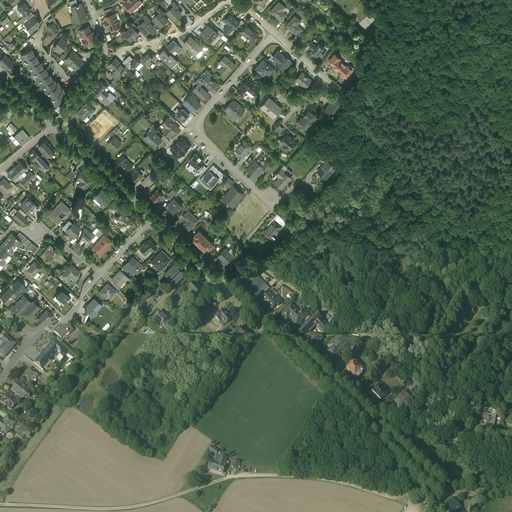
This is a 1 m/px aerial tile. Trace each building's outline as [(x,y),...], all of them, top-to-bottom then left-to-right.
[(27,3),(24,0),(20,0),(17,3),(24,12),(30,7),(30,6),(27,3)] [(128,0),(125,4),(126,4),(123,7),(128,12),(131,10),(132,12),(137,7),(131,0),(128,0)] [(279,2),(270,12),(281,21),(286,15),(280,10),(283,7),(284,8),(285,7),(279,2)] [(71,7),(70,7),(74,19),(72,19),(73,23),(87,18),(81,3),(78,5),(71,7)] [(175,7),(174,5),(167,11),(171,15),(172,14),(175,18),(181,13),(175,7)] [(28,16),(24,20),(26,23),(27,24),(30,28),(40,19),(33,11),(28,16)] [(7,12),(0,17),(3,21),(9,15),(7,12)] [(160,12),(153,18),(157,22),(158,21),(161,25),(167,20),(161,14),(160,12)] [(105,16),(104,17),(106,22),(105,22),(106,24),(117,20),(115,13),(114,13),(105,16)] [(239,22),(230,14),(224,20),(229,24),(224,30),(228,33),(233,28),(234,29),(237,25),(239,23),(239,22)] [(295,16),(286,26),(297,35),(302,29),(296,24),(299,20),(300,21),(301,21),(295,16)] [(53,17),(48,20),(50,25),(51,26),(54,24),(56,23),(53,17)] [(146,19),(139,25),(143,29),(144,28),(147,31),(153,27),(147,20),(147,21),(146,19)] [(117,20),(106,24),(106,26),(107,25),(109,30),(110,30),(118,27),(120,27),(117,20)] [(54,24),(51,26),(50,25),(46,27),(49,31),(48,32),(50,33),(49,34),(50,35),(53,37),(58,31),(54,24)] [(246,24),(240,31),(243,33),(249,27),(246,24)] [(216,33),(208,25),(200,33),(211,43),(218,35),(216,33)] [(86,26),(80,29),(79,27),(75,28),(75,29),(77,32),(78,32),(79,32),(81,36),(82,36),(82,35),(90,32),(89,30),(90,30),(88,26),(86,26)] [(132,27),(125,33),(130,39),(133,36),(134,37),(139,33),(135,29),(133,26),(132,27)] [(256,33),(249,27),(243,33),(249,39),(249,41),(245,46),(248,49),(256,40),(257,40),(257,38),(256,38),(257,37),(257,36),(256,35),(256,33)] [(90,32),(82,35),(82,36),(84,40),(82,41),(84,46),(85,45),(87,45),(86,41),(93,39),(95,38),(93,34),(92,32),(90,32)] [(202,47),(195,41),(190,36),(184,43),(190,49),(196,54),(200,50),(202,48),(202,47)] [(61,38),(59,40),(55,45),(54,45),(55,46),(53,47),(60,52),(67,43),(61,38)] [(320,43),(314,38),(308,45),(313,49),(312,51),(317,56),(319,54),(322,57),(326,52),(323,48),(324,47),(324,46),(324,45),(323,45),(323,44),(322,43),(320,43)] [(179,45),(173,40),(167,46),(172,52),(175,50),(178,53),(182,49),(178,46),(179,45)] [(30,45),(20,49),(20,50),(21,49),(23,55),(22,55),(22,56),(23,56),(33,51),(30,45)] [(196,54),(190,49),(188,51),(192,55),(197,59),(199,57),(196,54)] [(9,55),(4,50),(0,54),(0,57),(7,64),(8,62),(9,63),(9,62),(12,59),(8,56),(9,55)] [(66,57),(64,60),(70,64),(69,65),(77,55),(75,53),(72,50),(70,52),(66,57)] [(170,54),(169,55),(163,50),(159,54),(171,67),(172,66),(171,66),(175,62),(176,63),(177,61),(170,54)] [(33,51),(23,56),(23,57),(24,56),(24,57),(26,56),(28,61),(27,62),(38,57),(35,51),(33,51)] [(287,58),(284,56),(282,54),(282,55),(278,51),(274,56),(278,60),(276,63),(284,70),(287,67),(291,62),(287,58)] [(148,53),(142,59),(147,63),(152,59),(154,61),(157,58),(153,54),(151,56),(148,53)] [(347,66),(339,59),(340,58),(335,53),(329,60),(333,64),(333,65),(339,70),(338,71),(342,74),(342,73),(346,77),(353,69),(353,67),(351,65),(348,65),(347,66)] [(77,55),(69,65),(75,69),(77,67),(81,61),(82,60),(79,57),(78,57),(76,56),(77,55)] [(225,55),(219,62),(224,66),(219,71),(224,75),(228,71),(229,71),(235,64),(225,55)] [(129,56),(123,62),(130,69),(131,68),(130,68),(133,65),(130,63),(133,60),(129,56)] [(38,57),(27,62),(28,63),(28,62),(29,63),(31,62),(33,67),(32,68),(42,63),(39,57),(38,57)] [(125,68),(115,58),(108,65),(115,71),(111,74),(117,80),(121,75),(120,73),(125,68)] [(133,60),(130,63),(133,65),(130,68),(131,68),(133,70),(135,68),(140,62),(138,60),(138,59),(137,60),(136,58),(133,60)] [(274,69),(263,60),(256,69),(262,75),(264,72),(268,76),(274,69)] [(42,63),(32,68),(32,69),(33,68),(33,69),(35,68),(37,74),(36,74),(47,69),(44,63),(42,63)] [(47,69),(36,74),(37,75),(37,74),(38,75),(39,74),(42,80),(41,80),(52,75),(48,69),(47,69)] [(312,80),(302,71),(295,79),(305,88),(312,80)] [(209,76),(207,74),(206,74),(202,78),(202,79),(204,81),(212,88),(217,83),(209,76)] [(52,75),(41,80),(41,81),(42,80),(42,81),(44,80),(46,86),(45,86),(56,82),(53,75),(52,75)] [(119,83),(114,79),(110,83),(115,88),(119,83)] [(255,86),(247,79),(243,84),(242,84),(238,90),(240,92),(239,93),(240,93),(241,92),(242,94),(247,88),(255,95),(255,94),(259,90),(259,89),(264,84),(259,81),(255,86)] [(101,80),(96,86),(102,91),(107,96),(109,94),(109,93),(104,89),(107,86),(101,80)] [(56,82),(45,86),(46,87),(47,87),(48,87),(51,92),(50,92),(50,93),(60,88),(57,81),(56,82)] [(200,85),(198,83),(193,88),(198,93),(203,98),(208,93),(200,85)] [(102,91),(96,86),(91,92),(97,97),(100,93),(102,91)] [(60,88),(50,93),(51,93),(53,93),(55,98),(54,98),(54,99),(65,94),(62,87),(60,88)] [(117,96),(111,91),(109,93),(109,94),(107,96),(113,101),(117,96)] [(191,94),(184,101),(193,110),(200,103),(196,98),(191,94)] [(127,102),(122,97),(119,100),(124,105),(127,102)] [(281,109),(269,98),(261,106),(273,117),(277,112),(278,113),(281,109)] [(244,108),(233,99),(225,108),(234,117),(238,113),(238,114),(241,111),(244,108)] [(331,104),(330,103),(328,105),(329,106),(326,110),(333,116),(341,106),(334,100),(331,104)] [(86,102),(76,112),(83,119),(86,116),(93,109),(86,102)] [(189,114),(183,108),(176,115),(183,121),(189,114)] [(303,119),(301,117),(297,122),(301,126),(302,127),(304,129),(308,124),(309,125),(312,122),(311,121),(315,116),(309,111),(305,116),(306,117),(303,119)] [(169,117),(168,117),(162,123),(168,129),(165,132),(170,136),(179,126),(173,121),(169,117)] [(21,123),(13,130),(20,139),(29,131),(21,123)] [(283,128),(279,124),(275,129),(280,133),(282,131),(281,130),(283,128)] [(161,139),(152,130),(145,137),(145,138),(146,136),(150,140),(149,141),(155,146),(161,139)] [(53,144),(44,133),(37,139),(46,150),(53,144)] [(290,136),(289,137),(286,134),(281,140),(285,144),(284,146),(284,148),(285,149),(288,149),(289,147),(291,149),(296,143),(293,140),(294,140),(294,139),(293,140),(290,137),(290,136)] [(114,136),(107,144),(114,151),(122,143),(114,136)] [(183,136),(168,151),(178,160),(192,145),(183,136)] [(244,140),(242,142),(240,141),(237,144),(239,146),(236,149),(237,150),(236,150),(236,152),(238,153),(239,153),(240,153),(244,156),(250,149),(254,152),(259,146),(256,144),(254,146),(252,146),(250,145),(251,144),(251,143),(250,142),(248,142),(248,143),(244,140)] [(33,143),(27,148),(32,154),(35,152),(39,149),(33,143)] [(46,157),(39,149),(35,152),(42,161),(46,157)] [(198,151),(189,160),(198,167),(196,169),(200,173),(208,166),(201,160),(204,157),(198,151)] [(330,158),(326,154),(321,159),(325,164),(327,162),(330,158)] [(19,155),(13,160),(19,166),(20,167),(21,168),(22,167),(21,166),(25,162),(19,155)] [(133,165),(123,156),(122,158),(121,160),(119,158),(116,161),(121,166),(122,165),(128,171),(133,165)] [(13,160),(6,166),(9,169),(13,173),(19,166),(13,160)] [(255,160),(248,168),(246,165),(245,166),(255,176),(263,167),(263,166),(262,165),(260,163),(255,160)] [(271,166),(266,161),(262,165),(263,166),(263,167),(267,171),(271,166)] [(325,164),(318,171),(326,178),(334,168),(327,162),(325,164)] [(70,163),(65,169),(70,173),(75,168),(70,163)] [(34,168),(29,164),(23,170),(28,175),(34,168)] [(213,164),(200,179),(211,188),(224,173),(213,164)] [(285,170),(281,167),(277,172),(280,175),(275,181),(278,184),(282,188),(291,177),(289,175),(284,171),(285,170)] [(137,169),(131,176),(133,179),(133,180),(135,182),(136,181),(136,182),(139,179),(139,180),(142,177),(141,176),(143,175),(144,173),(144,171),(142,169),(140,169),(138,170),(137,169)] [(28,175),(23,170),(22,171),(20,174),(25,178),(28,175)] [(92,181),(82,170),(75,177),(80,182),(77,185),(83,190),(92,181)] [(8,177),(2,172),(0,174),(0,175),(2,177),(0,178),(0,181),(5,186),(11,180),(8,177)] [(233,181),(229,177),(224,182),(229,186),(233,181)] [(242,194),(233,186),(224,196),(233,205),(242,194)] [(158,188),(149,197),(155,202),(156,201),(156,202),(157,201),(163,195),(160,191),(161,190),(158,188)] [(101,190),(95,197),(103,205),(110,199),(101,190)] [(170,196),(169,197),(171,200),(174,197),(175,197),(179,193),(176,190),(175,191),(170,196)] [(37,200),(27,191),(20,198),(30,207),(37,200)] [(60,194),(48,207),(57,215),(61,211),(56,207),(60,202),(65,207),(69,202),(60,194)] [(163,195),(157,201),(160,203),(166,198),(163,195)] [(171,200),(169,202),(170,203),(167,207),(174,213),(182,205),(175,197),(174,197),(171,200)] [(114,203),(109,208),(113,212),(118,207),(114,203)] [(23,210),(17,204),(12,209),(22,217),(26,212),(23,210)] [(198,220),(188,210),(183,215),(188,220),(184,224),(189,229),(198,220)] [(132,221),(123,211),(117,217),(122,222),(120,224),(121,225),(120,226),(119,225),(118,226),(123,230),(132,221)] [(79,222),(72,215),(65,223),(72,230),(73,229),(77,224),(79,222)] [(274,220),(263,232),(271,239),(274,236),(275,237),(276,237),(274,235),(277,232),(276,231),(278,229),(279,230),(282,227),(274,220)] [(15,230),(10,226),(2,235),(11,242),(15,237),(17,239),(20,235),(19,234),(17,232),(15,230)] [(95,236),(84,227),(77,234),(88,244),(95,236)] [(206,236),(199,229),(194,234),(196,235),(193,238),(195,241),(195,242),(198,245),(206,236)] [(11,242),(2,235),(0,237),(0,249),(3,252),(7,247),(9,248),(13,244),(11,242)] [(112,242),(104,235),(92,248),(97,253),(101,248),(104,251),(112,242)] [(213,244),(206,236),(198,245),(201,247),(202,247),(205,250),(207,247),(208,248),(212,245),(213,244)] [(48,237),(45,240),(45,241),(46,241),(40,247),(39,248),(40,248),(42,250),(41,251),(42,252),(44,254),(44,255),(45,255),(47,252),(49,254),(53,249),(60,256),(61,256),(61,255),(65,252),(65,251),(56,242),(55,242),(55,243),(54,243),(51,240),(52,240),(52,239),(49,237),(48,237)] [(149,239),(140,247),(146,253),(150,249),(151,250),(156,246),(154,243),(153,244),(149,239)] [(233,256),(225,248),(218,255),(226,263),(233,256)] [(162,250),(152,260),(157,265),(156,266),(160,269),(163,266),(165,264),(163,263),(165,261),(166,262),(169,258),(162,250)] [(33,254),(26,262),(32,268),(40,260),(33,254)] [(70,255),(60,266),(64,270),(67,272),(70,268),(74,271),(80,265),(70,255)] [(132,257),(124,265),(128,269),(133,274),(137,269),(139,270),(142,266),(132,257)] [(174,263),(165,272),(165,273),(168,276),(171,273),(173,276),(170,279),(173,282),(179,277),(181,279),(186,274),(180,268),(179,270),(177,267),(174,263)] [(120,270),(111,279),(116,283),(120,286),(124,282),(126,283),(130,279),(120,270)] [(16,272),(12,277),(11,276),(11,277),(10,278),(9,279),(16,286),(18,283),(22,279),(23,278),(23,277),(18,273),(16,272)] [(9,280),(0,289),(0,290),(7,296),(16,286),(9,279),(9,280)] [(57,286),(56,285),(53,288),(61,297),(71,287),(63,280),(57,286)] [(273,280),(267,287),(263,291),(265,293),(275,283),(273,280)] [(255,281),(250,287),(256,293),(254,295),(257,298),(261,293),(263,291),(267,287),(261,281),(258,284),(255,281)] [(116,291),(107,283),(99,292),(104,296),(106,294),(110,297),(116,291)] [(195,285),(188,292),(193,297),(195,299),(202,292),(198,288),(199,287),(196,285),(195,286),(195,285)] [(23,287),(20,291),(20,290),(19,291),(17,294),(16,293),(15,295),(16,296),(11,300),(18,307),(20,305),(29,295),(26,293),(28,292),(23,287)] [(274,299),(269,294),(274,289),(263,300),(268,304),(268,305),(272,309),(276,304),(278,306),(281,302),(276,297),(274,299)] [(30,293),(29,295),(20,305),(27,311),(32,305),(33,305),(39,299),(34,294),(32,295),(30,293)] [(45,300),(37,309),(44,315),(52,307),(45,300)] [(94,302),(91,300),(84,309),(90,315),(94,311),(96,313),(101,307),(98,304),(99,303),(96,300),(94,302)] [(194,301),(190,307),(194,310),(199,305),(194,301)] [(299,313),(291,305),(280,316),(285,322),(291,316),(298,324),(297,325),(304,318),(299,313)] [(37,309),(30,317),(36,324),(44,315),(37,309)] [(308,314),(303,309),(299,313),(304,318),(308,314)] [(231,320),(223,311),(215,318),(220,323),(222,320),(226,325),(231,320)] [(172,323),(160,313),(153,321),(162,328),(164,327),(167,329),(172,323)] [(316,314),(298,332),(304,338),(316,326),(323,332),(326,329),(328,327),(322,320),(316,315),(317,314),(316,314)] [(80,316),(78,318),(77,317),(72,323),(73,324),(71,326),(76,330),(78,327),(80,329),(81,327),(82,326),(83,326),(86,329),(87,328),(88,328),(89,327),(88,327),(90,325),(80,316)] [(240,329),(239,329),(231,336),(228,339),(241,351),(243,349),(251,341),(250,340),(251,340),(240,329)] [(62,331),(52,341),(57,345),(60,348),(64,344),(64,345),(66,342),(68,344),(72,339),(62,331)] [(4,352),(3,353),(2,352),(0,354),(0,358),(1,359),(0,360),(0,362),(4,365),(9,359),(8,358),(14,351),(5,344),(0,349),(4,352)] [(340,354),(335,358),(338,361),(329,370),(334,375),(352,357),(344,349),(340,354)] [(64,360),(52,350),(45,359),(47,361),(53,366),(57,361),(61,364),(64,360)] [(318,350),(313,356),(311,356),(311,358),(313,359),(317,363),(324,356),(318,350)] [(47,369),(40,363),(33,372),(40,378),(47,369)] [(28,377),(21,386),(27,392),(30,389),(31,390),(36,385),(35,383),(28,377)] [(355,380),(348,387),(358,397),(363,391),(361,390),(363,388),(355,380)] [(19,393),(17,391),(14,395),(13,395),(13,397),(11,400),(16,404),(16,405),(17,405),(19,406),(19,408),(20,407),(20,408),(28,407),(27,399),(24,397),(24,396),(23,396),(19,393)] [(12,408),(6,403),(1,410),(4,412),(3,414),(6,416),(7,415),(11,418),(15,412),(12,409),(12,408)] [(380,405),(376,409),(375,408),(372,411),(382,421),(385,418),(384,417),(388,413),(380,405)] [(408,415),(405,412),(396,421),(400,425),(404,421),(410,427),(415,422),(407,415),(408,415)] [(6,425),(2,431),(0,429),(0,434),(7,439),(14,431),(6,425)] [(493,437),(488,436),(489,436),(484,435),(483,444),(486,444),(486,447),(495,448),(497,437),(497,434),(495,434),(494,435),(493,437)] [(221,464),(214,459),(211,463),(218,468),(221,464)] [(229,471),(219,468),(217,475),(213,474),(210,482),(225,486),(227,479),(227,480),(227,479),(229,471)] [(242,477),(236,474),(233,479),(239,482),(242,477)]
